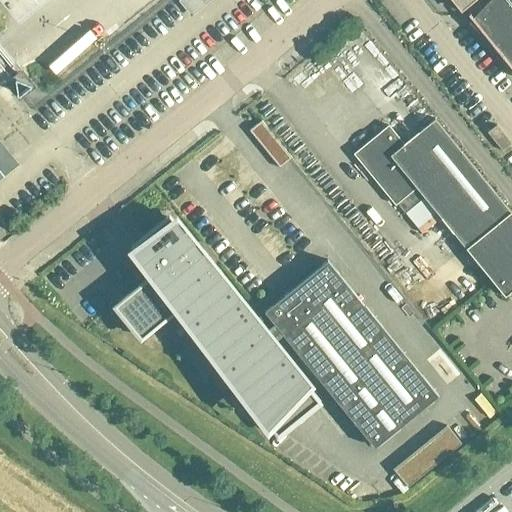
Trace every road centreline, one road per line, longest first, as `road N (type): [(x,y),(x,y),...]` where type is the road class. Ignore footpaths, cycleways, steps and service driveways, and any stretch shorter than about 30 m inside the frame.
road 1 (unclassified): [(0,266),(323,0)]
road 2 (secondary): [(208,511),(98,423),(0,315)]
road 3 (secondary): [(0,357),(171,511)]
road 4 (unknown): [(255,56),(396,231)]
